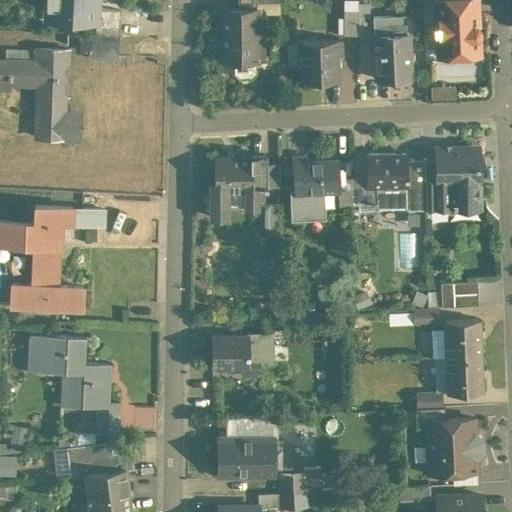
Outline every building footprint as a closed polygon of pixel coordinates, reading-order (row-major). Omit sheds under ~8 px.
[(97,0),(45,0),(45,19),(95,21),(97,21),(97,7),(97,0)] [(436,0),(437,22),(434,22),(434,29),(437,29),(438,33),(440,32),(439,27),(452,26),(454,54),(479,53),(478,37),(478,36),(479,34),(480,31),(480,29),(479,26),(477,24),(477,23),(476,0),(436,0)] [(256,6),(221,6),(221,29),(223,30),(224,61),(233,60),(233,71),(239,77),(250,76),(256,71),(256,6)] [(120,8),(97,7),(97,21),(95,21),(94,33),(119,35),(120,8)] [(357,10),(343,10),(343,34),(357,34),(357,14),(357,10)] [(369,14),(357,14),(357,34),(369,35),(369,14)] [(403,20),(373,21),(376,77),(410,75),(408,32),(404,33),(403,20)] [(94,33),(89,33),(88,56),(118,58),(119,35),(94,33)] [(339,38),(300,40),(302,81),(338,79),(337,55),(340,55),(339,38)] [(67,48),(34,47),(34,60),(0,58),(0,80),(38,82),(36,136),(79,136),(79,112),(62,111),(63,77),(66,77),(67,48)] [(477,146),(437,147),(437,157),(437,181),(425,181),(425,183),(426,205),(453,205),(453,206),(478,206),(477,146)] [(368,175),(350,176),(352,203),(373,201),(374,204),(375,203),(376,205),(378,208),(382,208),(384,206),(385,208),(390,208),(391,206),(392,208),(397,208),(398,206),(400,208),(404,208),(405,205),(405,187),(405,184),(404,158),(404,152),(390,152),(390,148),(378,148),(378,153),(367,153),(368,175)] [(250,154),(250,157),(214,157),(214,188),(208,188),(209,217),(229,217),(229,188),(245,188),(245,196),(263,196),(263,185),(267,185),(279,185),(279,161),(267,161),(267,154),(250,154)] [(337,158),(305,160),(305,155),(293,156),(295,189),(291,189),(292,215),(323,213),(322,189),(338,188),(339,188),(338,177),(337,158)] [(437,157),(425,158),(425,181),(437,181),(437,157)] [(425,158),(404,158),(405,184),(425,183),(425,181),(425,158)] [(350,176),(338,177),(339,188),(338,188),(339,203),(352,203),(350,176)] [(278,203),(264,202),(264,231),(278,231),(278,203)] [(73,206),(35,204),(34,221),(0,219),(0,242),(33,244),(32,282),(11,281),(10,304),(37,305),(82,308),(83,284),(57,283),(59,246),(60,246),(61,223),(72,224),(73,206)] [(104,208),(81,207),(81,224),(104,225),(104,208)] [(277,258),(261,251),(254,266),(270,274),(277,258)] [(443,303),(479,302),(478,277),(442,279),(443,303)] [(438,307),(413,308),(413,322),(439,321),(438,307)] [(478,318),(445,319),(446,355),(480,354),(478,318)] [(247,331),(247,334),(211,334),(211,366),(241,366),(241,373),(259,373),(259,360),(271,360),(271,331),(247,331)] [(110,363),(84,362),(85,336),(28,333),(26,369),(61,371),(59,405),(95,406),(96,400),(109,401),(110,363)] [(480,354),(446,355),(448,392),(481,390),(480,354)] [(442,391),(416,392),(416,407),(442,405),(442,391)] [(109,401),(96,400),(95,406),(94,433),(118,434),(120,401),(109,401)] [(416,407),(415,407),(416,425),(426,425),(426,419),(445,418),(445,405),(442,405),(416,407)] [(445,418),(426,419),(426,425),(428,459),(425,462),(425,467),(431,473),(436,473),(439,470),(453,469),(476,468),(476,454),(482,448),(481,438),(474,431),(474,416),(445,418)] [(0,424),(0,449),(22,449),(21,424),(0,424)] [(274,473),(274,436),(217,436),(217,474),(274,473)] [(108,441),(65,446),(69,475),(79,474),(86,473),(86,472),(125,467),(125,469),(133,468),(131,450),(110,453),(108,441)] [(0,472),(17,473),(17,452),(0,451),(0,472)] [(125,467),(86,472),(86,473),(79,474),(80,477),(82,479),(85,480),(87,480),(89,497),(95,497),(96,511),(114,511),(130,510),(125,469),(125,467)] [(476,468),(453,469),(453,482),(477,481),(476,468)] [(429,484),(399,485),(399,498),(429,497),(429,484)] [(482,511),(482,493),(435,495),(434,511),(482,511)]
